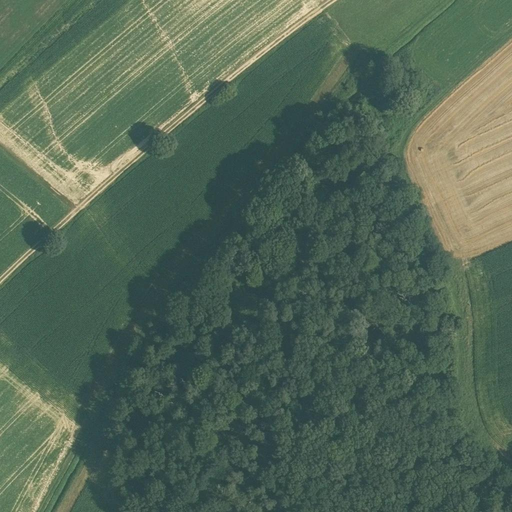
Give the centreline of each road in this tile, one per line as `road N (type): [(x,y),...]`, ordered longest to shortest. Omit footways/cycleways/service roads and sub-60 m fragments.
road 1 (track): [(138,350),(177,279),(314,132),(311,100),(354,54),(324,7)]
road 2 (track): [(382,142),(464,297),(479,449),(503,485)]
road 3 (track): [(138,350),(172,330),(382,142)]
road 4 (track): [(324,7),(75,209)]
road 5 (track): [(382,142),(511,35)]
